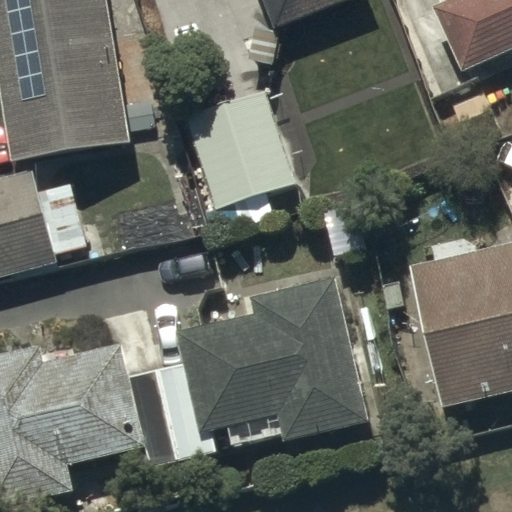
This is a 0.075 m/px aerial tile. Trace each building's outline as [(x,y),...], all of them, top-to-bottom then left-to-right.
[(110,0),(0,0),(0,76),(15,172),(135,153),(110,0)] [(264,0),(279,34),(361,0),(264,0)] [(511,0),(472,0),(432,18),(461,84),(511,61),(511,0)] [(298,191),(265,98),(187,126),(220,220),(212,222),(219,240),(275,220),(268,202),(298,191)] [(35,180),(0,189),(0,285),(62,269),(59,258),(92,249),(77,193),(41,203),(35,180)] [(173,204),(112,218),(121,259),(183,244),(173,204)] [(511,253),(413,276),(445,414),(511,399),(511,253)] [(46,356),(0,366),(0,511),(34,511),(80,501),(75,477),(139,462),(143,483),(218,465),(213,445),(286,428),(292,451),(376,431),(342,287),(254,307),(258,323),(181,341),(189,372),(129,386),(123,356),(50,373),(46,356)]
